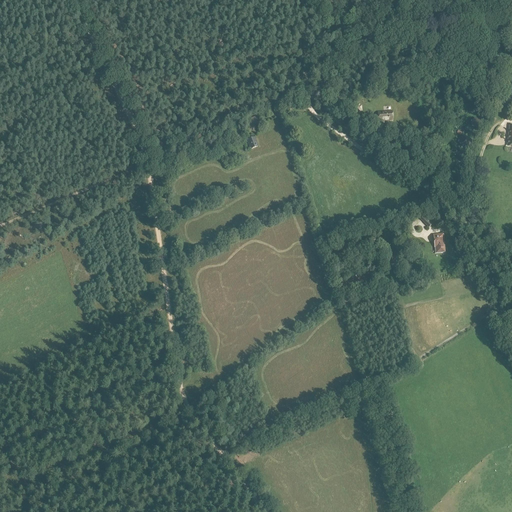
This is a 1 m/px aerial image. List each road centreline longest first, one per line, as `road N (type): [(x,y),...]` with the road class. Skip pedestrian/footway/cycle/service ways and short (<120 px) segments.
road 1 (track): [(72,0),(138,137),(182,395),(261,511)]
road 2 (unclassified): [(487,254),(463,218),(316,116),(306,71),(336,48),(500,17),(511,6)]
road 3 (track): [(144,164),(0,224)]
